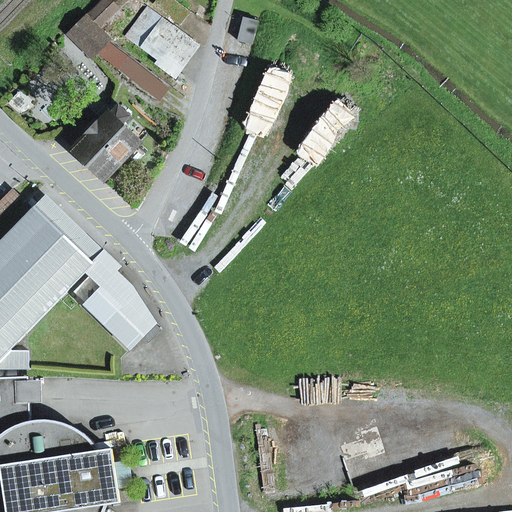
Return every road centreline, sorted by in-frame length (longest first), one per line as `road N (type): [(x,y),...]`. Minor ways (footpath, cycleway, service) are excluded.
road 1 (tertiary): [(129,244),(173,302),(202,367),(225,511)]
road 2 (residential): [(129,244),(193,129),(224,14)]
road 3 (tertiary): [(27,149),(129,244)]
